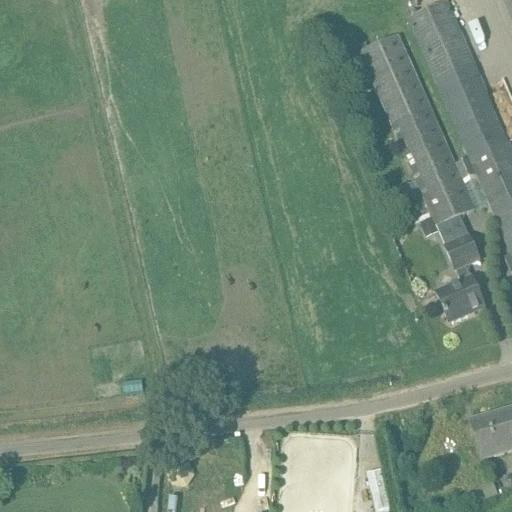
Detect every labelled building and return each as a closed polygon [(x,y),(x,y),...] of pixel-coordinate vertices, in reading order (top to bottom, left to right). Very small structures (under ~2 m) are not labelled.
[(511,0),(502,0),(511,23),(511,0)] [(469,160),(476,176),(511,257),(511,152),(447,4),(409,21),(469,160)] [(476,176),(469,160),(455,166),(398,38),(359,55),(432,220),(420,225),(426,240),(439,234),(437,229),(475,212),(462,183),(476,176)] [(479,263),(469,239),(445,249),(455,274),(456,273),(461,284),(436,295),(449,327),(485,312),(471,280),(466,269),(479,263)] [(511,453),(511,411),(471,423),(482,462),(511,453)] [(233,464),(224,467),(229,483),(239,480),(233,464)] [(487,500),(496,496),(491,484),(482,488),(487,500)]
